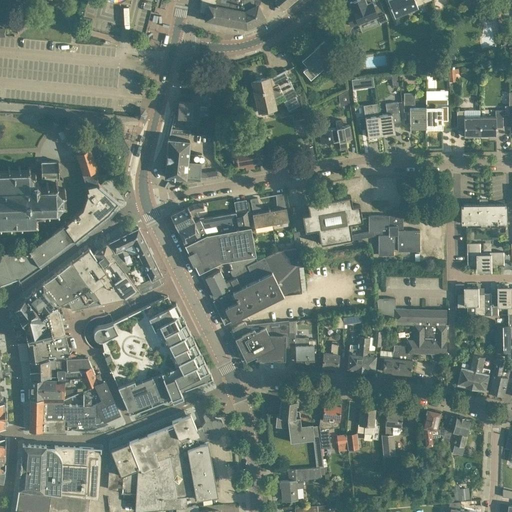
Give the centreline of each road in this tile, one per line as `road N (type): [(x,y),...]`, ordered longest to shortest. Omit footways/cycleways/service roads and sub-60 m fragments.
road 1 (residential): [(146,205),(360,159),(448,163)]
road 2 (residential): [(236,384),(402,390),(496,411)]
road 3 (residential): [(448,163),(452,278),(511,278)]
road 4 (tertiary): [(146,205),(144,165),(174,40)]
road 5 (residential): [(91,354),(73,342),(76,318),(183,279)]
road 6 (tertiary): [(174,40),(233,47),(259,40),(314,0)]
road 7 (tertiary): [(257,511),(236,384)]
